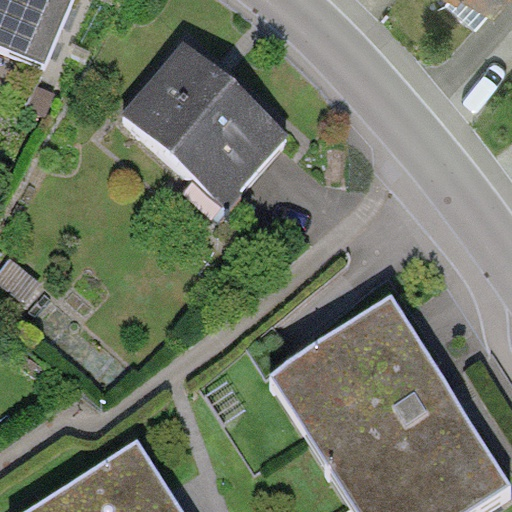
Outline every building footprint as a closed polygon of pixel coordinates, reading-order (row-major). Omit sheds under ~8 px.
[(0,0),(0,50),(47,72),(79,0),(0,0)] [(511,0),(495,0),(505,9),(511,0)] [(192,56),(129,127),(232,217),(294,147),(192,56)] [(285,393),(361,511),(501,511),(511,505),(511,487),(403,318),(285,393)] [(182,511),(147,457),(59,511),(182,511)]
